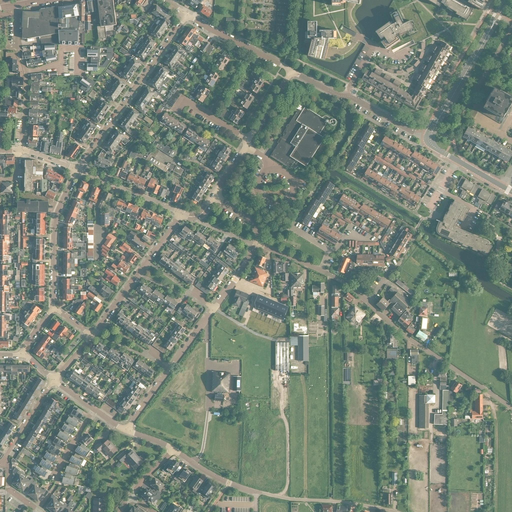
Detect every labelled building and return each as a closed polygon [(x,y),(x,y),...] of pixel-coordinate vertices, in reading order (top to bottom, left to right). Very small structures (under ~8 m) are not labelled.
[(85,10),(85,6),(86,5),(86,2),(83,0),(80,1),(80,2),(79,3),(78,3),(80,12),(79,12),(79,31),(84,31),(84,22),(85,10)] [(96,15),(96,9),(95,0),(87,1),(86,2),(86,5),(85,6),(85,10),(84,22),(86,22),(91,22),(91,16),(96,15)] [(113,35),(113,26),(116,25),(116,19),(114,4),(113,0),(97,0),(101,27),(97,27),(99,39),(107,38),(106,35),(113,35)] [(191,0),(189,4),(195,8),(199,3),(200,4),(202,0),(191,0)] [(312,0),(312,38),(317,38),(316,44),(321,46),(322,42),(323,43),(324,38),(345,38),(345,32),(345,29),(345,26),(344,0),(312,0)] [(429,0),(429,1),(436,5),(437,4),(440,5),(443,7),(444,5),(456,12),(455,14),(466,20),(473,9),(466,5),(467,3),(461,0),(429,0)] [(472,5),(481,10),(485,3),(484,3),(485,1),(486,1),(486,0),(468,0),(467,2),(472,5)] [(79,31),(79,12),(80,12),(78,3),(69,4),(69,6),(65,6),(65,5),(57,6),(57,8),(59,44),(65,45),(65,44),(68,44),(68,45),(78,45),(78,31),(79,31)] [(402,21),(395,25),(396,29),(405,24),(413,42),(414,44),(429,37),(413,4),(398,11),(402,21)] [(153,6),(149,12),(151,14),(152,13),(157,17),(158,16),(158,15),(162,10),(156,6),(155,7),(153,6)] [(203,9),(201,12),(208,17),(212,12),(203,6),(201,8),(203,9)] [(54,45),(59,44),(57,8),(56,7),(39,10),(39,14),(37,14),(37,13),(24,13),(22,38),(29,39),(40,37),(42,45),(45,45),(54,45)] [(167,14),(162,10),(158,15),(158,16),(161,18),(160,19),(160,20),(162,21),(167,14)] [(389,22),(377,31),(383,38),(384,37),(385,39),(383,41),(388,48),(397,42),(400,40),(396,35),(399,34),(399,35),(413,29),(410,21),(404,24),(402,21),(402,19),(399,14),(398,11),(390,15),(391,18),(394,23),(391,25),(389,22)] [(167,14),(162,21),(168,25),(171,21),(169,20),(171,17),(167,14)] [(168,25),(162,21),(160,20),(157,19),(154,23),(164,30),(168,25)] [(128,29),(124,26),(120,23),(116,30),(118,31),(121,28),(126,32),(128,29)] [(154,23),(151,27),(162,34),(164,30),(154,23)] [(329,44),(327,44),(328,39),(334,39),(334,31),(319,31),(319,38),(317,38),(317,24),(307,24),(308,39),(314,39),(314,40),(312,40),(308,54),(325,58),(329,44)] [(158,39),(162,34),(151,27),(150,29),(150,30),(153,32),(151,34),(158,39)] [(189,27),(186,32),(199,42),(201,43),(203,40),(198,36),(197,36),(193,33),(195,31),(196,29),(195,28),(193,30),(189,27)] [(186,32),(182,37),(190,42),(194,45),(195,44),(197,45),(199,42),(186,32)] [(142,37),(141,39),(152,47),(153,46),(154,46),(156,44),(151,40),(152,39),(150,37),(149,37),(148,36),(145,39),(142,37)] [(188,45),(190,42),(182,37),(179,42),(186,47),(185,49),(190,53),(193,48),(188,45)] [(137,43),(139,44),(150,52),(152,50),(151,49),(152,47),(141,39),(140,39),(137,43)] [(449,50),(451,47),(442,42),(439,47),(449,52),(450,51),(449,50)] [(136,48),(146,56),(147,54),(148,54),(150,52),(139,44),(138,46),(136,48)] [(43,51),(43,54),(57,52),(56,51),(55,50),(54,45),(45,45),(45,51),(43,51)] [(184,58),(185,56),(183,55),(186,51),(181,48),(180,49),(176,46),(174,48),(175,49),(174,51),(184,58)] [(437,48),(433,46),(431,48),(445,57),(447,53),(449,54),(449,52),(439,47),(438,46),(437,48)] [(127,52),(122,48),(120,47),(119,49),(120,50),(119,51),(125,55),(127,52)] [(145,57),(146,56),(136,48),(135,50),(138,53),(136,55),(144,60),(146,58),(145,57)] [(445,57),(431,48),(429,51),(434,54),(433,56),(443,61),(445,57)] [(30,58),(43,57),(43,54),(43,51),(22,53),(22,59),(25,59),(26,60),(30,60),(30,58)] [(170,54),(178,60),(179,61),(181,58),(183,60),(184,58),(174,51),(173,52),(172,52),(170,54)] [(57,54),(57,52),(43,54),(43,57),(43,58),(44,63),(45,63),(45,62),(47,62),(56,60),(55,55),(57,54)] [(176,62),(178,60),(170,54),(168,57),(169,58),(168,59),(178,66),(179,64),(176,62)] [(216,60),(217,61),(226,66),(229,60),(221,55),(219,59),(217,57),(216,60)] [(432,58),(427,55),(426,58),(440,66),(443,61),(433,56),(432,58)] [(130,63),(137,68),(140,64),(130,56),(129,59),(132,61),(130,63)] [(38,58),(35,59),(37,66),(38,66),(38,64),(44,63),(43,58),(38,58)] [(424,61),(429,63),(428,65),(437,71),(440,66),(426,58),(424,61)] [(15,73),(16,73),(18,73),(18,65),(16,65),(17,60),(13,60),(13,59),(11,59),(10,60),(9,60),(9,62),(6,62),(5,69),(9,69),(9,71),(15,71),(15,73)] [(166,60),(164,63),(172,68),(173,66),(176,68),(178,66),(168,59),(167,60),(166,60)] [(217,61),(214,66),(222,71),(226,66),(217,61)] [(124,65),(134,72),(137,68),(130,63),(129,65),(125,63),(124,65)] [(428,65),(427,67),(422,64),(420,67),(435,75),(437,71),(428,65)] [(131,76),(134,72),(124,65),(123,67),(126,69),(124,72),(131,76)] [(162,67),(159,72),(166,76),(167,74),(171,77),(173,73),(164,67),(163,68),(162,67)] [(420,67),(419,70),(423,73),(422,75),(432,80),(435,75),(420,67)] [(373,74),(371,73),(366,82),(370,85),(379,71),(376,69),(373,74)] [(206,75),(208,76),(216,81),(219,76),(209,70),(206,75)] [(252,82),(252,83),(260,88),(264,82),(256,77),(258,75),(249,70),(247,73),(254,77),(251,82),(252,82)] [(123,74),(119,71),(117,74),(121,77),(122,76),(128,81),(131,76),(124,72),(123,74)] [(371,73),(366,71),(361,80),(366,82),(371,73)] [(380,78),(379,77),(381,72),(379,71),(370,85),(375,88),(380,78)] [(159,72),(156,76),(166,83),(167,81),(166,80),(167,78),(166,76),(159,72)] [(31,80),(35,80),(35,81),(40,82),(40,80),(42,80),(41,73),(31,74),(31,80)] [(385,74),(382,79),(380,78),(375,88),(380,90),(388,76),(385,74)] [(421,76),(417,74),(415,77),(429,85),(432,80),(422,75),(421,76)] [(205,80),(204,82),(212,87),(216,81),(208,76),(206,75),(205,75),(202,78),(205,80)] [(166,83),(156,76),(153,80),(160,85),(162,83),(167,87),(169,85),(166,83)] [(388,82),(391,78),(388,76),(380,90),(384,93),(390,84),(388,82)] [(88,93),(95,83),(88,77),(86,80),(83,78),(80,83),(82,85),(80,88),(88,93)] [(115,77),(114,79),(117,82),(116,84),(122,89),(125,84),(115,77)] [(417,84),(418,85),(426,90),(429,85),(415,77),(413,79),(418,82),(417,84)] [(10,89),(16,89),(17,89),(18,85),(23,85),(23,78),(12,78),(12,85),(10,85),(10,89)] [(162,86),(160,85),(153,80),(150,84),(158,90),(156,92),(159,93),(162,90),(161,89),(162,86)] [(390,84),(384,93),(389,96),(397,81),(395,80),(392,85),(390,84)] [(119,93),(122,89),(116,84),(114,86),(106,81),(104,83),(109,86),(119,93)] [(397,81),(389,96),(394,99),(399,89),(397,88),(400,83),(397,81)] [(260,88),(252,83),(252,82),(251,82),(248,86),(248,87),(258,94),(260,90),(259,89),(260,88)] [(206,97),(209,91),(199,84),(195,90),(206,97)] [(412,94),(413,94),(421,99),(426,90),(418,85),(412,94)] [(109,86),(108,88),(111,90),(110,92),(116,97),(119,93),(109,86)] [(499,116),(502,118),(504,119),(507,114),(505,113),(511,100),(511,98),(494,88),(483,107),(486,108),(489,110),(491,111),(494,113),(496,114),(499,116)] [(148,89),(144,93),(151,98),(153,95),(156,98),(159,94),(155,92),(154,93),(148,89)] [(399,89),(394,99),(399,101),(404,92),(399,89)] [(17,91),(12,90),(12,93),(14,94),(13,98),(16,98),(16,100),(21,100),(21,91),(17,90),(17,91)] [(92,99),(97,93),(92,90),(88,96),(92,99)] [(193,100),(195,98),(202,102),(206,97),(195,90),(193,94),(192,93),(189,98),(193,100)] [(116,97),(110,92),(108,91),(106,94),(105,92),(103,94),(113,102),(116,97)] [(404,92),(399,101),(403,104),(408,95),(409,95),(404,92)] [(152,104),(154,106),(156,104),(151,101),(153,99),(151,98),(144,93),(142,97),(152,104)] [(250,103),(254,98),(246,93),(244,96),(242,95),(240,97),(242,98),(250,103)] [(408,95),(403,104),(415,110),(421,99),(413,94),(411,97),(408,95)] [(142,97),(139,101),(145,106),(147,104),(150,106),(152,104),(142,97)] [(2,106),(4,106),(9,107),(9,106),(14,107),(13,108),(17,108),(18,101),(5,98),(1,103),(0,105),(3,105),(2,106)] [(247,109),(250,103),(242,98),(239,104),(247,109)] [(99,101),(97,103),(107,110),(108,109),(109,109),(111,107),(103,101),(102,103),(99,101)] [(144,114),(147,111),(144,108),(145,106),(139,101),(135,106),(138,107),(137,109),(144,114)] [(476,113),(478,111),(481,105),(475,102),(471,110),(476,113)] [(106,112),(107,110),(97,103),(96,105),(99,107),(98,110),(105,115),(107,112),(106,112)] [(326,135),(327,134),(322,131),(326,124),(327,125),(329,123),(329,122),(328,121),(327,121),(326,121),(305,107),(301,112),(298,110),(294,116),(288,125),(286,128),(284,132),(282,134),(284,135),(282,137),(281,137),(277,143),(278,144),(272,153),(270,156),(290,169),(295,160),(302,164),(306,167),(307,166),(316,151),(326,135)] [(230,113),(231,113),(240,119),(244,113),(236,108),(234,112),(232,111),(230,113)] [(93,109),(91,111),(101,118),(103,117),(105,115),(98,110),(96,112),(93,109)] [(136,119),(138,116),(141,119),(142,117),(132,109),(131,111),(129,113),(136,119)] [(100,120),(101,118),(91,111),(90,113),(93,116),(92,118),(99,123),(101,120),(100,120)] [(164,115),(161,112),(159,114),(157,118),(160,120),(160,121),(160,122),(162,124),(163,122),(166,124),(170,117),(165,113),(164,115)] [(126,118),(136,125),(138,123),(134,121),(136,119),(129,113),(126,116),(127,117),(126,118)] [(228,119),(237,124),(240,119),(231,113),(228,119)] [(151,125),(153,121),(146,116),(143,120),(151,125)] [(164,126),(169,129),(171,127),(175,120),(170,117),(166,124),(164,126)] [(135,127),(136,125),(126,118),(125,119),(123,122),(130,127),(132,125),(135,127)] [(86,119),(84,122),(86,123),(84,125),(86,126),(93,132),(95,129),(95,128),(96,127),(94,125),(95,124),(91,121),(90,123),(86,119)] [(171,127),(174,129),(173,130),(175,131),(175,130),(176,130),(180,123),(175,120),(171,127)] [(128,132),(128,134),(131,136),(133,133),(128,129),(130,127),(123,122),(121,125),(120,126),(128,132)] [(182,124),(180,123),(176,130),(181,133),(184,129),(185,129),(187,126),(183,123),(182,124)] [(81,126),(79,128),(90,135),(91,134),(93,132),(86,126),(84,125),(83,127),(81,126)] [(364,130),(371,135),(374,130),(367,125),(364,130)] [(194,132),(194,131),(188,127),(182,137),(189,141),(194,132)] [(462,137),(467,139),(472,130),(468,127),(462,137)] [(78,130),(81,132),(80,134),(87,140),(89,137),(90,135),(79,128),(78,130)] [(126,139),(126,140),(122,138),(124,135),(117,130),(115,133),(114,133),(113,134),(124,142),(126,143),(127,144),(130,141),(126,139)] [(369,139),(371,135),(364,130),(361,135),(369,139)] [(477,133),(472,130),(467,139),(471,142),(477,133)] [(58,132),(57,141),(56,142),(57,143),(55,155),(60,155),(61,149),(64,150),(65,143),(62,143),(64,133),(58,132)] [(75,135),(74,137),(78,140),(77,141),(81,144),(83,143),(84,144),(85,142),(85,143),(87,140),(80,134),(77,132),(75,135)] [(193,144),(195,142),(199,135),(199,134),(196,132),(195,133),(194,132),(189,141),(188,141),(193,144)] [(481,135),(477,133),(471,142),(476,145),(481,135)] [(126,143),(124,142),(113,134),(112,136),(113,136),(111,139),(118,144),(119,142),(125,145),(126,143)] [(204,138),(199,135),(195,142),(200,145),(204,138)] [(366,144),(369,139),(361,135),(358,140),(366,144)] [(476,145),(480,147),(486,138),(481,135),(476,145)] [(390,139),(385,136),(380,144),(384,146),(383,148),(384,149),(390,139)] [(28,137),(28,140),(27,140),(27,147),(36,148),(37,143),(38,143),(38,142),(38,138),(28,137)] [(41,141),(40,152),(48,153),(49,142),(50,143),(51,139),(42,138),(41,140),(42,140),(41,141)] [(209,142),(204,138),(200,145),(198,148),(205,152),(207,149),(205,148),(209,142)] [(490,140),(486,138),(480,147),(485,150),(490,140)] [(122,149),(117,145),(118,144),(111,139),(109,141),(108,141),(107,142),(120,151),(122,149)] [(394,142),(390,139),(384,149),(386,150),(387,148),(390,150),(394,142)] [(358,140),(356,144),(363,149),(366,144),(358,140)] [(485,150),(489,152),(495,143),(490,140),(485,150)] [(70,153),(67,156),(70,158),(71,157),(74,159),(82,148),(81,148),(82,146),(75,141),(71,146),(72,147),(69,152),(70,153)] [(108,149),(107,152),(110,154),(111,154),(112,152),(113,150),(118,153),(120,151),(107,142),(106,144),(107,144),(105,147),(108,149)] [(392,154),(393,154),(399,145),(394,142),(390,150),(393,152),(392,154)] [(499,145),(495,143),(489,152),(494,155),(499,145)] [(365,150),(363,149),(356,144),(355,144),(358,146),(355,150),(362,155),(365,150)] [(162,151),(166,154),(170,147),(166,145),(165,147),(162,151)] [(404,148),(399,145),(393,154),(395,155),(396,154),(399,155),(404,148)] [(494,155),(498,157),(504,148),(499,145),(494,155)] [(220,151),(228,156),(229,156),(230,155),(230,154),(229,153),(231,151),(224,146),(220,151)] [(398,157),(403,160),(408,151),(404,148),(399,155),(398,157)] [(508,150),(504,148),(498,157),(503,160),(508,150)] [(142,158),(146,160),(150,152),(152,150),(151,149),(146,155),(143,154),(142,158)] [(95,159),(93,164),(99,166),(103,159),(103,158),(106,154),(107,152),(102,150),(101,152),(98,150),(97,152),(99,154),(98,156),(97,159),(95,159)] [(136,157),(135,156),(136,154),(137,154),(137,152),(133,150),(132,151),(129,157),(135,159),(136,157)] [(355,150),(352,155),(359,159),(362,155),(355,150)] [(503,160),(507,163),(511,154),(511,152),(508,150),(503,160)] [(217,156),(224,161),(228,156),(220,151),(217,156)] [(413,153),(408,151),(403,160),(404,161),(405,159),(408,161),(414,152),(414,151),(413,153)] [(150,152),(146,160),(148,162),(152,157),(154,158),(156,156),(150,152)] [(419,154),(414,152),(408,161),(409,161),(410,159),(413,161),(412,163),(413,164),(419,154)] [(107,161),(104,168),(109,171),(109,170),(112,171),(115,164),(113,163),(113,162),(110,161),(113,155),(111,154),(110,154),(110,156),(109,156),(107,160),(107,161)] [(424,157),(419,154),(413,164),(415,165),(416,163),(419,165),(424,157)] [(213,161),(221,166),(224,161),(217,156),(216,155),(213,161)] [(356,164),(359,159),(352,155),(349,159),(356,164)] [(3,165),(3,166),(3,169),(5,168),(6,168),(6,165),(14,165),(14,156),(6,156),(4,156),(4,165),(3,165)] [(152,157),(148,162),(154,165),(157,160),(154,158),(152,157)] [(428,160),(424,157),(419,165),(422,167),(421,169),(423,169),(428,160)] [(103,159),(99,166),(104,168),(107,161),(107,160),(103,158),(103,159)] [(117,168),(114,175),(125,180),(130,167),(126,166),(128,161),(124,159),(121,167),(121,169),(117,168)] [(354,168),(356,164),(349,159),(346,164),(354,168)] [(25,160),(24,180),(33,181),(33,180),(32,180),(32,175),(33,175),(33,166),(32,166),(32,161),(25,160)] [(423,169),(424,170),(427,172),(428,170),(433,163),(428,160),(423,169)] [(36,192),(36,193),(40,193),(46,193),(46,188),(46,185),(47,180),(42,180),(42,175),(43,175),(43,164),(38,164),(38,161),(32,161),(32,166),(33,166),(33,175),(32,175),(32,180),(33,180),(33,181),(33,182),(37,183),(37,189),(37,192),(36,192)] [(221,168),(220,168),(221,166),(213,161),(209,168),(218,173),(221,168)] [(438,166),(433,163),(427,172),(430,174),(432,175),(435,177),(441,168),(438,166)] [(346,164),(343,169),(351,173),(354,168),(346,164)] [(176,166),(173,172),(180,176),(184,170),(176,166)] [(367,169),(362,178),(367,181),(372,172),(367,169)] [(374,169),(372,172),(367,181),(371,184),(377,175),(378,172),(374,169)] [(47,179),(49,180),(53,172),(52,172),(53,172),(50,171),(48,170),(48,171),(47,170),(44,175),(46,176),(44,179),(47,180),(47,179)] [(204,178),(211,182),(214,177),(207,173),(205,171),(201,176),(204,178)] [(53,172),(49,180),(49,181),(51,182),(52,181),(54,182),(57,174),(55,173),(53,172)] [(131,184),(131,183),(132,184),(135,176),(132,174),(133,173),(131,172),(131,174),(130,173),(126,181),(129,182),(129,183),(131,184)] [(140,188),(140,187),(143,188),(146,181),(148,182),(152,174),(149,173),(147,177),(145,176),(144,179),(141,178),(137,186),(138,186),(138,187),(140,188)] [(58,186),(56,185),(57,184),(60,185),(63,177),(57,174),(54,182),(53,184),(53,185),(51,189),(57,192),(59,188),(58,186)] [(376,187),(382,177),(377,175),(371,184),(376,187)] [(382,177),(376,187),(381,190),(388,177),(383,175),(382,177)] [(141,178),(135,176),(132,184),(134,185),(136,186),(137,186),(141,178)] [(388,177),(381,190),(385,192),(393,180),(388,177)] [(461,193),(463,195),(469,182),(465,180),(466,179),(462,177),(457,185),(460,188),(460,189),(462,191),(461,193)] [(151,192),(157,195),(161,187),(155,184),(156,180),(151,178),(148,186),(153,188),(151,192)] [(200,183),(208,187),(211,182),(204,178),(202,180),(200,179),(198,181),(200,183)] [(24,180),(24,192),(32,192),(33,182),(33,181),(24,180)] [(393,180),(385,192),(390,195),(397,183),(393,180)] [(76,197),(75,199),(84,203),(84,202),(83,202),(85,200),(81,198),(83,193),(85,194),(89,184),(82,181),(79,189),(78,191),(75,196),(76,197)] [(324,186),(332,191),(335,186),(327,181),(324,186)] [(470,193),(473,195),(478,186),(474,184),(474,185),(469,182),(463,195),(465,196),(466,193),(469,195),(470,193)] [(13,183),(2,183),(1,193),(5,193),(5,194),(12,194),(13,183)] [(204,192),(208,187),(200,183),(199,185),(197,184),(195,187),(197,188),(204,192)] [(397,183),(390,195),(395,198),(396,196),(402,187),(402,186),(397,183)] [(173,189),(172,192),(175,193),(173,197),(172,200),(174,201),(173,202),(176,203),(176,202),(177,202),(180,195),(183,189),(176,185),(175,185),(173,189)] [(161,188),(158,195),(164,198),(165,195),(169,197),(171,191),(167,190),(168,188),(162,186),(161,188)] [(329,195),(332,191),(324,186),(321,191),(329,195)] [(477,203),(479,204),(486,192),(482,190),(483,189),(478,186),(473,195),(477,197),(476,199),(479,200),(477,203)] [(95,205),(97,200),(96,199),(100,189),(94,187),(91,194),(94,195),(93,198),(90,197),(88,203),(95,205)] [(401,199),(406,190),(402,187),(396,196),(401,199)] [(194,193),(201,197),(204,192),(197,188),(196,190),(194,189),(192,192),(194,193)] [(45,196),(53,200),(56,194),(54,194),(55,192),(49,189),(48,191),(46,194),(45,196)] [(411,192),(406,190),(401,199),(402,200),(403,198),(406,200),(411,192)] [(326,200),(329,195),(321,191),(319,195),(326,200)] [(105,201),(109,202),(112,195),(105,192),(102,200),(101,199),(98,208),(102,209),(105,201)] [(408,204),(410,205),(416,195),(411,192),(406,200),(405,202),(408,204)] [(479,204),(481,205),(483,203),(486,204),(487,202),(490,205),(495,196),(491,193),(490,194),(486,192),(479,204)] [(198,203),(201,197),(194,193),(191,198),(198,203)] [(323,205),(326,200),(319,195),(316,200),(314,199),(323,205)] [(338,202),(337,204),(341,206),(342,207),(348,198),(343,195),(338,202)] [(416,195),(410,205),(414,207),(419,200),(420,201),(422,199),(416,195)] [(348,198),(342,207),(344,208),(347,210),(348,208),(353,201),(348,198)] [(71,206),(79,209),(83,211),(84,207),(83,206),(84,203),(75,199),(71,206)] [(311,204),(319,208),(321,204),(323,205),(314,199),(311,204)] [(19,202),(18,202),(18,212),(20,212),(24,212),(48,212),(48,202),(39,202),(34,202),(30,202),(30,200),(28,200),(28,202),(23,202),(19,202)] [(120,212),(124,202),(119,200),(115,210),(120,212)] [(353,201),(348,208),(351,210),(350,212),(352,213),(357,203),(358,203),(353,200),(353,201)] [(439,226),(438,225),(437,228),(437,229),(437,230),(437,231),(437,232),(438,232),(438,233),(439,234),(440,234),(440,235),(452,240),(451,241),(456,243),(457,242),(462,244),(461,245),(467,247),(467,246),(472,248),(472,249),(477,251),(477,250),(482,252),(482,254),(485,255),(487,256),(492,246),(488,244),(489,242),(470,234),(456,228),(456,226),(454,225),(458,219),(463,222),(470,209),(465,207),(465,206),(454,200),(451,205),(450,205),(448,210),(449,210),(447,213),(446,215),(445,214),(443,219),(443,220),(442,223),(436,220),(441,223),(439,226)] [(498,202),(493,209),(498,212),(499,210),(504,212),(510,202),(507,201),(506,203),(503,202),(502,204),(498,202)] [(126,202),(126,203),(124,202),(120,212),(122,212),(123,211),(126,212),(129,204),(126,202)] [(357,203),(352,213),(353,214),(356,216),(357,214),(363,204),(362,206),(357,203)] [(132,205),(129,204),(126,212),(129,213),(128,215),(130,216),(134,206),(132,205)] [(316,213),(319,208),(311,204),(308,208),(316,213)] [(363,204),(357,214),(361,216),(362,216),(368,207),(363,204)] [(69,210),(77,214),(82,216),(83,216),(84,214),(78,212),(79,209),(71,206),(69,210)] [(136,214),(139,208),(134,206),(130,216),(135,218),(136,218),(138,215),(136,214)] [(368,207),(362,216),(364,217),(365,216),(368,217),(372,210),(368,207)] [(308,208),(305,213),(313,218),(316,213),(308,208)] [(100,226),(109,226),(109,220),(113,220),(113,221),(114,221),(114,218),(113,218),(113,217),(114,217),(114,209),(108,209),(108,214),(100,214),(100,226)] [(82,216),(77,214),(69,210),(67,215),(75,218),(76,216),(80,218),(81,216),(82,216)] [(138,219),(142,220),(143,219),(145,220),(148,212),(143,210),(141,216),(139,216),(138,219)] [(368,217),(367,219),(370,221),(369,222),(370,223),(371,222),(377,213),(372,210),(368,217)] [(0,219),(7,220),(9,220),(11,220),(11,215),(11,211),(1,211),(1,215),(0,215),(0,219)] [(148,212),(145,220),(144,221),(147,223),(147,221),(150,222),(153,214),(151,213),(150,213),(148,212)] [(310,222),(313,218),(305,213),(302,218),(310,222)] [(371,222),(370,223),(372,224),(372,223),(376,225),(377,223),(382,216),(377,213),(371,222)] [(157,215),(153,214),(150,222),(153,223),(152,225),(154,225),(158,216),(156,215),(157,215)] [(79,220),(75,218),(67,215),(65,220),(66,220),(65,221),(64,223),(72,225),(74,221),(78,223),(79,220)] [(163,218),(158,216),(154,225),(154,226),(155,224),(158,225),(157,227),(159,228),(163,218)] [(382,216),(377,223),(380,225),(379,227),(381,228),(386,219),(382,216)] [(307,227),(310,222),(302,218),(299,223),(307,227)] [(386,219),(381,228),(382,229),(383,227),(387,229),(391,222),(391,221),(386,219)] [(317,234),(322,237),(327,228),(329,225),(324,221),(322,224),(323,225),(318,233),(317,234)] [(64,228),(64,233),(72,233),(72,228),(75,228),(75,227),(64,224),(64,228)] [(184,239),(185,237),(190,230),(185,226),(180,233),(179,235),(184,239)] [(405,227),(400,235),(409,240),(412,235),(407,232),(408,229),(405,227)] [(327,228),(322,237),(326,240),(332,231),(327,228)] [(332,231),(326,240),(331,242),(336,233),(337,232),(338,232),(338,231),(333,228),(332,231)] [(195,234),(190,230),(185,237),(190,241),(192,239),(197,232),(197,231),(195,234)] [(131,232),(129,235),(133,238),(129,243),(133,246),(137,249),(137,248),(141,251),(145,246),(134,238),(136,235),(131,232)] [(192,239),(197,243),(203,235),(197,232),(192,239)] [(331,242),(336,245),(341,236),(342,234),(338,232),(337,232),(336,233),(331,242)] [(398,234),(396,238),(397,239),(406,245),(409,240),(400,235),(398,234)] [(208,239),(203,235),(197,243),(203,247),(205,244),(210,237),(209,236),(208,239)] [(205,244),(210,248),(215,240),(210,237),(205,244)] [(406,245),(397,239),(396,238),(395,239),(394,239),(393,239),(393,240),(393,241),(393,242),(393,243),(394,244),(395,244),(403,249),(406,245)] [(210,248),(208,250),(213,254),(214,253),(220,244),(215,240),(210,248)] [(123,242),(119,247),(121,248),(131,256),(128,261),(132,264),(138,257),(129,251),(131,248),(124,244),(123,242)] [(229,244),(224,251),(227,254),(226,256),(228,257),(234,248),(229,244)] [(395,244),(394,244),(392,249),(401,254),(403,249),(395,244)] [(240,252),(234,248),(228,257),(230,259),(231,257),(234,259),(240,252)] [(398,259),(401,254),(392,249),(389,253),(396,258),(398,259)] [(164,255),(162,253),(159,258),(161,260),(159,262),(164,266),(170,258),(164,254),(164,255)] [(360,264),(360,266),(362,266),(362,255),(357,255),(354,255),(354,259),(357,259),(356,264),(360,264)] [(256,264),(257,264),(255,267),(253,272),(251,277),(249,281),(256,284),(262,287),(264,283),(266,278),(268,274),(264,272),(264,271),(261,270),(262,267),(263,267),(265,264),(264,264),(266,259),(259,256),(256,264)] [(228,266),(216,257),(214,260),(221,265),(217,270),(224,275),(228,270),(226,268),(228,266)] [(341,263),(338,270),(339,271),(340,272),(341,272),(342,272),(344,273),(344,272),(348,273),(350,269),(353,270),(353,261),(350,260),(351,258),(347,257),(347,259),(343,257),(343,258),(342,258),(340,262),(341,263)] [(129,268),(127,267),(128,265),(125,262),(124,264),(121,261),(122,259),(121,258),(119,260),(117,264),(114,262),(110,268),(114,271),(117,267),(125,273),(129,268)] [(175,262),(170,258),(164,266),(170,270),(175,262)] [(274,263),(273,263),(274,273),(282,273),(282,281),(289,281),(288,274),(285,274),(285,263),(278,263),(277,262),(276,261),(275,261),(274,262),(274,263)] [(175,273),(180,266),(175,262),(170,270),(175,273)] [(175,273),(180,277),(186,270),(180,266),(175,273)] [(120,281),(117,279),(118,279),(114,276),(116,274),(107,268),(104,272),(108,275),(105,279),(110,282),(116,286),(120,281)] [(191,274),(186,270),(180,277),(185,281),(191,274)] [(221,281),(224,275),(217,270),(213,275),(221,281)] [(303,273),(290,274),(291,287),(291,290),(292,290),(293,290),(293,287),(301,287),(301,283),(303,283),(303,273)] [(191,274),(185,281),(191,285),(196,278),(191,274)] [(217,286),(221,281),(213,275),(209,281),(217,286)] [(213,291),(217,286),(209,281),(206,286),(208,288),(211,289),(213,291)] [(86,290),(91,293),(93,291),(95,289),(87,283),(86,290)] [(313,286),(313,292),(324,292),(324,284),(318,283),(318,286),(313,286)] [(97,290),(100,292),(103,295),(103,296),(106,298),(107,297),(107,298),(112,291),(102,284),(100,287),(97,290)] [(136,290),(143,295),(149,288),(143,284),(142,286),(139,285),(136,290)] [(389,300),(388,302),(390,304),(391,302),(394,305),(391,309),(399,316),(414,300),(412,297),(407,302),(392,287),(389,290),(394,295),(390,300),(389,300)] [(154,291),(149,288),(143,295),(142,297),(147,301),(149,299),(148,299),(155,290),(154,291)] [(155,290),(148,299),(149,299),(154,303),(155,301),(160,293),(155,290)] [(245,301),(248,295),(237,290),(234,298),(235,298),(232,304),(238,307),(241,299),(244,301),(245,301)] [(96,301),(98,298),(89,292),(86,296),(93,300),(92,301),(91,303),(95,306),(93,309),(97,312),(102,305),(96,301)] [(350,303),(355,297),(349,292),(344,298),(350,303)] [(155,301),(160,305),(167,295),(165,297),(160,293),(155,301)] [(172,299),(167,295),(160,305),(162,303),(167,307),(172,299)] [(259,295),(255,303),(256,309),(282,320),(288,308),(259,295)] [(380,308),(380,307),(383,310),(390,304),(388,302),(383,297),(376,305),(380,308)] [(178,303),(172,299),(167,307),(172,311),(170,313),(172,315),(176,310),(174,308),(178,303)] [(86,300),(76,300),(71,304),(75,307),(76,306),(77,307),(75,311),(79,315),(84,308),(86,310),(86,300)] [(31,309),(30,309),(37,314),(40,309),(34,305),(32,307),(29,304),(28,307),(31,309)] [(182,304),(176,312),(180,315),(181,312),(187,316),(192,309),(187,305),(185,307),(182,304)] [(345,318),(353,324),(356,321),(358,323),(365,315),(354,306),(345,318)] [(34,318),(37,314),(30,309),(29,311),(26,309),(25,311),(24,311),(27,313),(34,318)] [(192,309),(187,316),(192,320),(194,317),(195,317),(197,318),(200,314),(198,313),(193,309),(192,309)] [(121,311),(116,317),(119,318),(116,321),(122,325),(126,319),(127,318),(122,314),(123,312),(121,310),(121,311)] [(402,316),(397,322),(402,325),(407,318),(409,315),(410,314),(411,313),(407,310),(406,312),(405,312),(402,316)] [(34,318),(27,313),(24,311),(23,313),(26,315),(24,317),(31,322),(34,318)] [(31,322),(24,317),(20,314),(20,317),(21,318),(20,320),(23,322),(20,325),(26,329),(31,322)] [(407,318),(402,325),(406,328),(410,322),(409,321),(412,317),(413,316),(410,314),(409,315),(407,318)] [(425,334),(426,332),(424,331),(425,330),(426,330),(426,328),(426,323),(428,323),(428,319),(428,318),(429,318),(419,317),(418,329),(419,329),(419,330),(415,336),(424,342),(427,336),(425,334)] [(126,319),(122,325),(127,329),(132,322),(127,318),(126,319)] [(182,327),(184,324),(182,323),(176,318),(173,321),(178,325),(174,330),(182,335),(186,330),(182,327)] [(51,334),(49,332),(47,334),(52,337),(60,326),(59,325),(60,324),(55,321),(50,328),(49,329),(52,331),(53,330),(54,331),(51,334)] [(132,322),(127,329),(132,333),(139,323),(137,325),(132,322)] [(132,333),(131,333),(137,337),(137,336),(143,329),(144,327),(143,327),(144,326),(140,323),(139,324),(139,323),(132,333)] [(416,326),(411,323),(406,330),(412,335),(415,330),(414,329),(416,326)] [(298,324),(293,324),(293,331),(304,331),(304,334),(307,334),(307,331),(308,331),(308,326),(298,326),(298,324)] [(52,337),(55,340),(59,335),(62,337),(64,338),(67,334),(66,333),(68,330),(63,326),(62,327),(60,326),(52,337)] [(438,327),(432,335),(436,338),(441,329),(438,327)] [(143,329),(137,336),(143,341),(148,334),(150,331),(149,331),(146,328),(145,331),(143,329)] [(182,335),(174,330),(171,335),(178,340),(182,335)] [(150,331),(143,341),(148,344),(151,341),(153,342),(154,341),(157,336),(158,335),(156,333),(155,335),(150,331)] [(43,338),(42,340),(51,346),(53,344),(50,342),(52,340),(45,335),(45,336),(44,336),(43,337),(43,338)] [(174,346),(178,340),(171,335),(167,341),(174,346)] [(393,335),(387,335),(387,346),(393,346),(393,348),(397,348),(397,337),(393,337),(393,335)] [(298,336),(290,336),(290,345),(298,345),(298,361),(308,361),(308,336),(298,336)] [(3,339),(0,338),(0,347),(9,348),(9,346),(10,346),(10,343),(9,343),(9,341),(9,340),(3,339)] [(40,342),(39,344),(50,352),(51,351),(51,349),(50,348),(51,346),(42,340),(41,340),(40,342)] [(170,351),(174,346),(167,341),(163,345),(163,346),(165,348),(167,350),(170,351)] [(91,350),(98,356),(99,354),(105,347),(99,343),(97,346),(95,344),(91,350)] [(289,343),(275,343),(275,363),(275,370),(279,370),(289,370),(289,343)] [(37,345),(36,347),(36,348),(45,355),(47,352),(48,354),(50,352),(39,344),(38,345),(37,345)] [(105,347),(99,354),(98,356),(103,360),(104,358),(111,349),(111,348),(109,351),(105,347)] [(33,351),(33,352),(42,359),(45,355),(36,348),(35,349),(34,349),(33,351)] [(111,349),(104,358),(103,360),(104,360),(106,356),(111,360),(117,352),(111,349)] [(397,349),(387,349),(387,360),(397,360),(397,349)] [(122,356),(117,352),(111,360),(116,364),(124,354),(123,354),(122,356)] [(122,367),(123,365),(129,358),(124,354),(116,364),(117,364),(118,362),(120,364),(119,365),(122,367)] [(123,365),(122,367),(127,371),(134,362),(129,358),(123,365)] [(135,362),(132,366),(139,371),(144,364),(139,360),(137,363),(135,362)] [(149,368),(144,364),(139,371),(144,375),(149,368)] [(149,368),(144,375),(149,379),(155,372),(149,368)] [(74,371),(69,378),(74,382),(80,375),(76,373),(77,372),(75,370),(74,371)] [(212,372),(211,392),(217,393),(217,395),(215,394),(215,395),(214,401),(224,402),(224,395),(222,395),(222,393),(224,393),(229,394),(230,373),(212,372)] [(446,378),(446,372),(437,372),(437,378),(440,378),(440,390),(448,390),(449,386),(446,386),(446,378)] [(80,375),(74,382),(80,386),(85,379),(86,377),(81,373),(80,375)] [(131,389),(138,394),(142,389),(138,386),(140,383),(139,382),(136,381),(130,376),(128,379),(135,383),(131,389)] [(86,377),(85,379),(80,386),(85,390),(90,383),(87,381),(89,378),(86,377)] [(39,378),(36,383),(41,387),(45,381),(39,378)] [(455,382),(450,389),(459,396),(462,391),(459,389),(461,386),(455,382)] [(41,387),(36,383),(33,388),(38,391),(41,387)] [(95,386),(90,383),(85,390),(90,394),(95,386)] [(101,390),(95,386),(90,394),(95,398),(101,390)] [(38,391),(33,388),(30,393),(35,396),(38,391)] [(139,395),(138,394),(131,389),(127,394),(135,400),(136,397),(137,398),(139,395)] [(106,394),(101,390),(95,398),(101,402),(102,400),(105,402),(111,393),(108,391),(106,394)] [(448,425),(448,417),(449,391),(442,390),(442,415),(434,414),(434,425),(448,425)] [(35,396),(30,393),(27,398),(32,401),(35,396)] [(127,394),(123,399),(131,405),(135,400),(127,394)] [(426,396),(419,395),(419,419),(419,429),(428,429),(428,403),(426,403),(426,396)] [(426,403),(428,403),(434,403),(435,395),(426,395),(426,403)] [(482,419),(482,395),(474,395),(475,411),(472,411),(472,410),(469,410),(469,412),(472,412),(472,419),(482,419)] [(32,401),(27,398),(23,403),(29,406),(32,401)] [(51,399),(48,404),(54,408),(58,402),(51,399)] [(115,410),(118,411),(120,413),(124,408),(127,410),(128,408),(129,409),(131,405),(123,399),(119,405),(119,404),(115,410)] [(23,403),(20,408),(26,411),(29,406),(23,403)] [(45,409),(51,413),(54,408),(48,404),(45,409)] [(74,406),(69,414),(78,419),(80,420),(83,415),(81,414),(83,412),(74,406)] [(23,416),(26,411),(20,408),(17,413),(23,416)] [(42,414),(48,418),(51,413),(45,409),(42,414)] [(20,421),(23,416),(17,413),(15,416),(12,414),(11,416),(20,421)] [(42,414),(39,419),(45,423),(48,418),(42,414)] [(69,417),(66,421),(74,426),(75,427),(78,422),(77,422),(78,419),(69,414),(68,416),(69,417)] [(42,428),(45,423),(39,419),(36,424),(42,428)] [(74,426),(66,421),(65,420),(63,424),(64,424),(62,428),(62,429),(69,433),(69,434),(71,434),(74,429),(72,429),(74,426)] [(7,427),(12,431),(15,426),(10,422),(7,427)] [(39,433),(42,428),(36,424),(32,429),(39,433)] [(9,436),(12,431),(7,427),(3,432),(9,436)] [(66,441),(69,437),(68,436),(69,434),(69,433),(62,429),(62,428),(61,428),(59,431),(60,431),(57,435),(57,436),(65,440),(65,441),(66,441)] [(32,429),(29,434),(35,438),(39,433),(32,429)] [(6,441),(9,436),(3,432),(0,437),(6,441)] [(32,443),(35,438),(29,434),(26,440),(32,443)] [(64,443),(65,441),(65,440),(57,436),(57,435),(56,435),(54,438),(56,439),(53,443),(61,448),(62,449),(65,444),(64,443)] [(85,438),(82,435),(80,438),(82,440),(82,441),(84,443),(83,444),(86,446),(87,445),(87,446),(93,440),(88,435),(85,438)] [(29,449),(32,443),(26,440),(23,445),(29,449)] [(102,445),(100,442),(96,445),(94,447),(95,448),(94,448),(93,452),(95,453),(98,451),(99,452),(102,450),(109,457),(117,450),(108,440),(102,445)] [(48,450),(56,455),(57,456),(60,451),(59,450),(61,448),(53,443),(52,442),(50,445),(51,446),(49,450),(48,450)] [(80,447),(78,446),(75,451),(76,452),(75,453),(78,455),(79,454),(84,457),(86,457),(90,451),(81,445),(80,447)] [(31,453),(23,448),(20,452),(29,457),(31,453)] [(55,457),(56,455),(48,450),(49,450),(47,449),(45,452),(47,453),(44,457),(52,462),(53,463),(56,458),(55,457)] [(142,456),(141,456),(140,456),(139,457),(138,458),(132,451),(126,456),(123,452),(117,458),(122,463),(125,460),(123,459),(124,458),(134,468),(136,466),(137,467),(143,461),(144,461),(144,460),(144,459),(144,458),(144,457),(143,457),(143,456),(142,456)] [(72,456),(69,461),(71,461),(70,463),(73,464),(74,463),(79,466),(81,465),(84,459),(75,454),(74,456),(72,456)] [(42,460),(40,464),(47,469),(48,470),(51,465),(50,464),(52,462),(44,457),(43,456),(41,459),(42,460)] [(168,473),(172,476),(178,467),(176,466),(178,464),(175,461),(174,461),(173,461),(172,461),(172,462),(170,465),(167,463),(162,471),(165,473),(166,473),(167,473),(168,473)] [(37,466),(38,467),(35,471),(44,477),(47,472),(46,471),(47,469),(40,464),(38,463),(37,466)] [(68,467),(67,466),(65,472),(66,472),(66,473),(69,474),(70,473),(75,475),(77,475),(79,468),(69,464),(68,467)] [(16,486),(18,487),(26,476),(15,468),(13,471),(13,475),(17,478),(13,483),(16,485),(16,486)] [(180,480),(184,482),(191,473),(187,470),(185,471),(184,470),(181,473),(179,472),(173,479),(178,482),(180,480)] [(67,485),(67,484),(73,485),(74,484),(76,477),(65,475),(65,478),(63,477),(62,483),(63,483),(63,484),(67,485)] [(30,487),(31,484),(34,481),(31,479),(30,481),(25,477),(26,476),(18,487),(20,489),(23,491),(27,485),(30,487)] [(194,488),(192,491),(197,495),(201,489),(198,487),(203,481),(196,476),(190,485),(194,488)] [(152,483),(151,484),(151,485),(155,488),(153,491),(159,495),(161,493),(160,492),(164,485),(155,479),(153,482),(152,483)] [(31,497),(33,498),(40,488),(39,489),(35,486),(37,483),(34,481),(31,484),(30,487),(32,489),(28,494),(31,496),(31,497)] [(201,489),(197,495),(199,497),(201,495),(207,499),(215,488),(209,483),(204,489),(202,487),(201,489)] [(43,490),(40,488),(33,498),(35,500),(35,499),(38,501),(42,496),(45,498),(49,492),(44,489),(43,490)] [(152,501),(154,503),(156,499),(155,498),(157,494),(152,490),(150,492),(146,490),(145,490),(143,493),(144,493),(142,496),(145,498),(148,500),(151,502),(152,501)] [(385,498),(385,504),(392,504),(392,494),(389,494),(389,491),(382,491),(382,498),(385,498)] [(49,510),(51,511),(59,502),(56,499),(57,498),(52,494),(48,500),(51,502),(47,508),(50,510),(49,510)] [(94,499),(92,511),(103,511),(105,499),(94,499)] [(70,501),(68,505),(63,511),(64,511),(73,511),(71,510),(72,508),(70,507),(73,503),(70,501)] [(62,504),(59,502),(51,511),(58,511),(61,509),(63,511),(68,505),(63,502),(62,504)]
